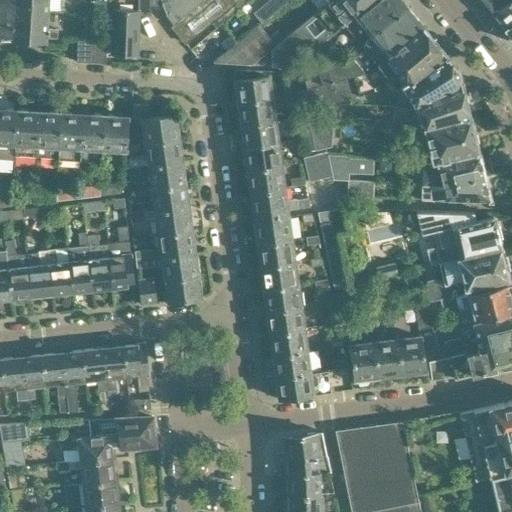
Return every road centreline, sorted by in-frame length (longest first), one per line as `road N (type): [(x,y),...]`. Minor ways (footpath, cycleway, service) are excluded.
road 1 (residential): [(242,312),(212,109),(199,96),(0,79)]
road 2 (residential): [(255,428),(511,384)]
road 3 (residential): [(0,341),(162,323)]
